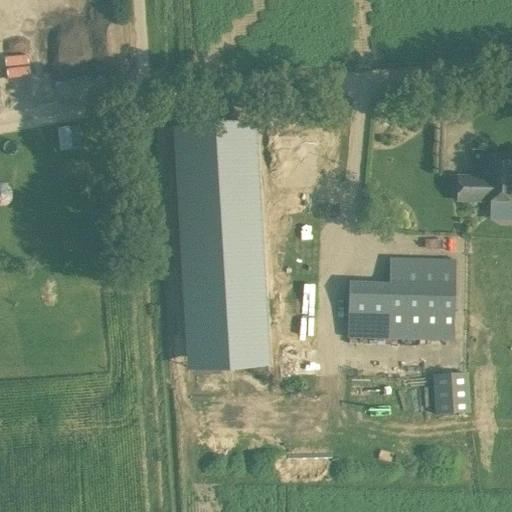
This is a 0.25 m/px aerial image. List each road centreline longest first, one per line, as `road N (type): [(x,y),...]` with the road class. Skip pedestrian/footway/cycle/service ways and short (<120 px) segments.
road 1 (unclassified): [(142,101),(476,70)]
road 2 (unclassified): [(0,129),(142,101)]
